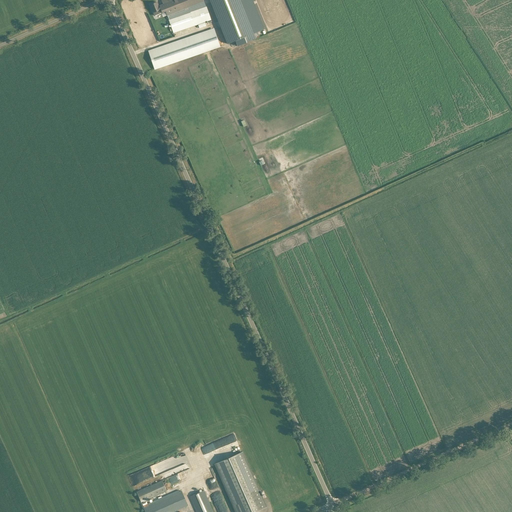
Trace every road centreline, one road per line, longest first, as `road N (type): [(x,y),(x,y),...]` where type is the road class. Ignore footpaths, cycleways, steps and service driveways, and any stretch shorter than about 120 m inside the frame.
road 1 (unclassified): [(335,507),(109,0)]
road 2 (track): [(511,426),(335,507)]
